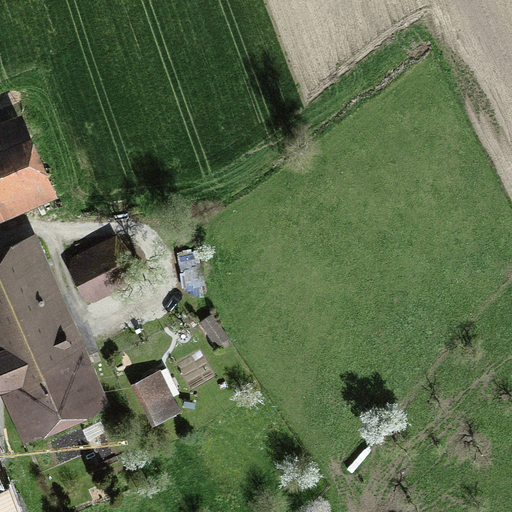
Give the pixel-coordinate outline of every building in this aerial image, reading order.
[(0,217),(47,196),(16,127),(0,134),(0,217)] [(113,241),(70,263),(92,307),(135,285),(113,241)] [(103,407),(31,242),(0,255),(0,395),(5,393),(26,440),(103,407)] [(211,310),(198,318),(216,346),(229,338),(211,310)] [(159,376),(132,389),(152,429),(179,416),(159,376)] [(0,511),(11,511),(5,495),(0,497),(0,511)]
